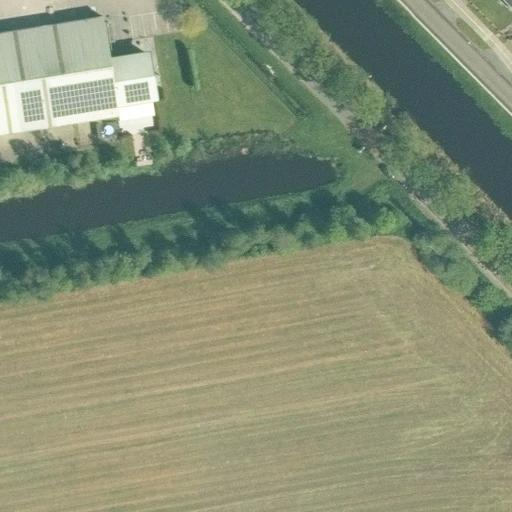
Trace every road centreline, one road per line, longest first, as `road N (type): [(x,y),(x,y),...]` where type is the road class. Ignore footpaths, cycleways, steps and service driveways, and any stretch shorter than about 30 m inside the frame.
road 1 (unclassified): [(511,283),(230,0)]
road 2 (secondary): [(511,101),(411,0)]
